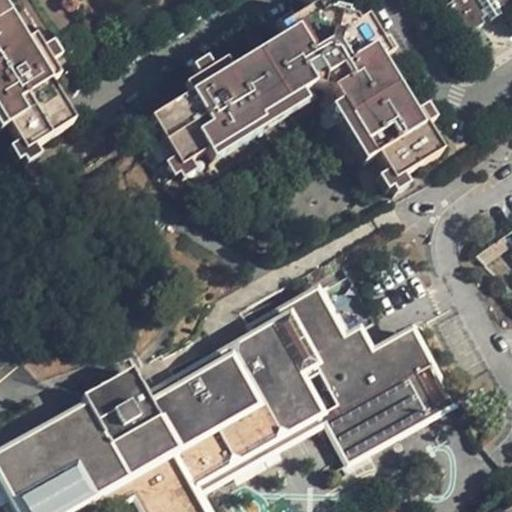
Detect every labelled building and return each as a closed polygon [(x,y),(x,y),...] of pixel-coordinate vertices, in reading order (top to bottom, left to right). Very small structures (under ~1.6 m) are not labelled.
[(473,10),(466,0),(460,0),(452,5),(460,18),(473,10)] [(511,0),(500,0),(499,4),(511,23),(511,22),(511,0)] [(480,49),(505,33),(502,29),(504,27),(493,8),(479,6),(473,10),(460,18),(480,49)] [(10,135),(18,150),(24,160),(34,154),(68,134),(67,133),(68,132),(46,93),(56,87),(47,72),(39,58),(30,43),(21,48),(0,10),(0,125),(6,136),(10,135)] [(285,36),(274,43),(220,76),(216,68),(198,78),(183,87),(170,95),(175,103),(143,122),(168,165),(172,173),(179,169),(198,158),(200,161),(256,128),(254,125),(307,93),(324,97),(365,167),(370,165),(379,178),(385,189),(396,182),(435,159),(420,133),(409,116),(404,118),(373,69),(366,59),(374,54),(358,24),(348,28),(342,19),(341,20),(328,17),(326,15),(326,14),(313,22),(308,12),(285,25),(282,22),(278,25),(280,29),(285,36)] [(511,22),(511,23),(504,27),(502,29),(505,33),(508,37),(511,34),(511,22)] [(266,32),(269,36),(274,43),(285,36),(280,29),(278,25),(266,32)] [(377,52),(374,54),(366,59),(373,69),(381,65),(384,63),(377,52)] [(47,53),(39,58),(47,72),(55,67),(47,53)] [(176,75),(183,87),(198,78),(191,67),(176,75)] [(412,116),(425,130),(426,130),(415,112),(411,115),(412,116)] [(420,133),(425,130),(412,116),(411,115),(409,116),(420,133)] [(7,156),(15,170),(21,166),(36,157),(34,154),(24,160),(18,150),(7,156)] [(40,165),(36,157),(21,166),(25,174),(40,165)] [(168,165),(160,169),(159,183),(160,184),(167,181),(172,188),(185,180),(179,169),(172,173),(168,165)] [(403,195),(396,182),(385,189),(379,178),(367,186),(375,201),(384,196),(388,203),(403,195)] [(477,259),(484,266),(509,248),(501,238),(477,256),(477,259)] [(302,300),(306,305),(332,342),(345,360),(363,346),(356,334),(341,342),(314,294),(302,300)] [(205,511),(197,495),(289,444),(322,426),(346,467),(396,439),(393,432),(430,411),(412,375),(426,367),(409,336),(369,356),(363,346),(345,360),(332,342),(306,305),(302,300),(247,331),(256,346),(237,357),(162,398),(147,407),(132,379),(91,408),(83,399),(80,401),(84,410),(125,483),(140,511),(205,511)] [(426,367),(412,375),(430,411),(393,432),(396,439),(449,410),(426,367)] [(129,375),(83,399),(91,408),(132,379),(129,375)] [(0,511),(72,511),(117,488),(125,483),(84,410),(0,455),(0,511)]
